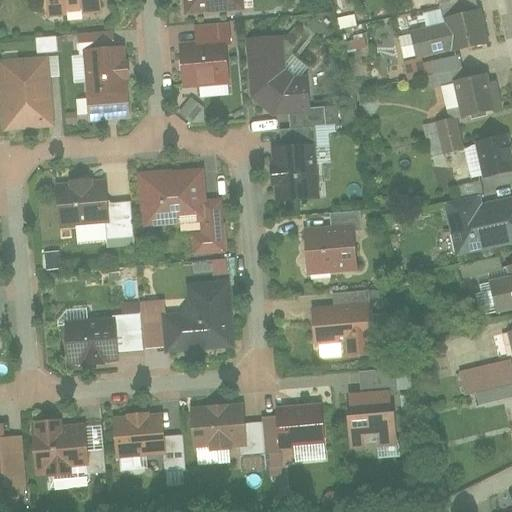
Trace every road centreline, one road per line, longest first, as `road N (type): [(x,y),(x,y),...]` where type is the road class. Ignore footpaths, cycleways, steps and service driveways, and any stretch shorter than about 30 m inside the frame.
road 1 (residential): [(167,131),(232,140),(255,358),(216,372),(58,393),(39,386)]
road 2 (residential): [(39,386),(1,172),(9,156),(49,139),(167,131)]
road 3 (residential): [(155,0),(167,131)]
